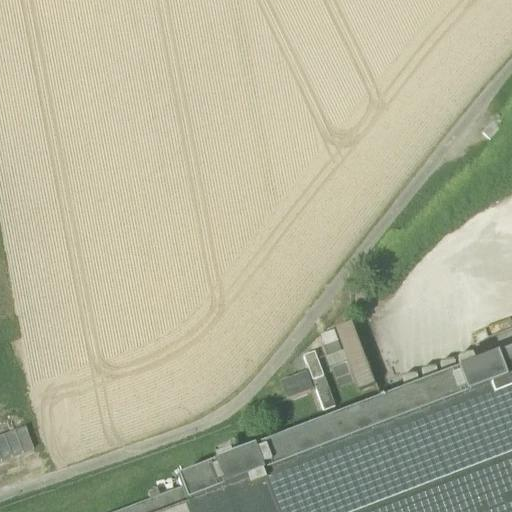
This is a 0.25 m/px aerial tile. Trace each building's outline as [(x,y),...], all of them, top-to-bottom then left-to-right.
[(482,136),(490,144),(506,127),(497,119),(482,136)] [(335,333),(358,395),(374,390),(350,328),(335,333)] [(323,351),(327,360),(341,355),(338,345),(333,334),(320,339),(324,350),(323,351)] [(511,511),(511,356),(177,484),(181,493),(132,511),(511,511)] [(303,360),(312,384),(323,380),(314,356),(303,360)] [(281,387),(287,402),(311,393),(305,378),(281,387)] [(313,386),(323,415),(335,410),(324,382),(313,386)] [(22,456),(33,452),(25,430),(14,434),(22,456)] [(12,460),(22,456),(14,434),(4,438),(12,460)] [(0,461),(1,464),(12,460),(4,438),(0,439),(0,461)]
